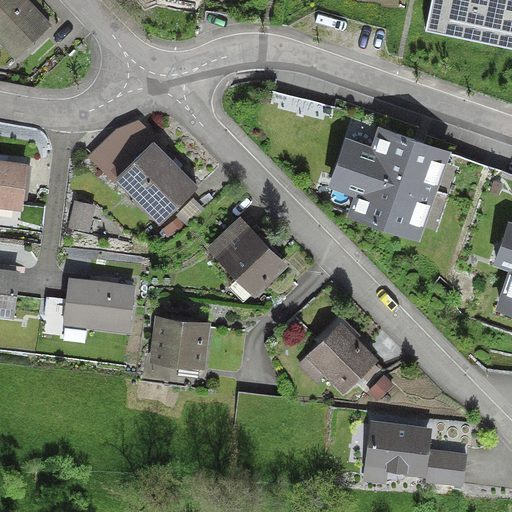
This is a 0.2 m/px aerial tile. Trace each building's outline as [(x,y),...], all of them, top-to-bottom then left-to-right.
[(34,0),(0,0),(0,38),(19,58),(57,23),(34,0)] [(511,0),(430,0),(425,33),(511,47),(511,0)] [(441,155),(378,134),(372,153),(346,144),(333,183),(360,192),(352,215),(414,236),(441,155)] [(152,142),(115,182),(168,231),(206,191),(152,142)] [(29,164),(0,162),(0,231),(24,234),(29,164)] [(92,207),(75,204),(71,226),(89,229),(92,207)] [(243,222),(209,255),(255,303),(290,269),(243,222)] [(511,223),(510,223),(498,258),(511,262),(511,276),(503,302),(511,304),(511,223)] [(22,273),(0,270),(0,320),(16,323),(22,273)] [(135,284),(66,280),(63,330),(132,334),(135,284)] [(214,328),(153,320),(147,367),(208,374),(214,328)] [(342,322),(298,363),(320,386),(327,378),(344,395),(380,361),(342,322)] [(431,430),(371,424),(366,480),(384,482),(386,471),(427,475),(427,481),(461,485),(464,457),(428,453),(431,430)]
